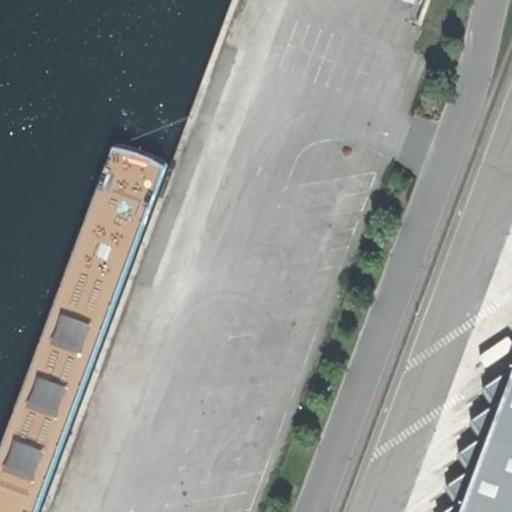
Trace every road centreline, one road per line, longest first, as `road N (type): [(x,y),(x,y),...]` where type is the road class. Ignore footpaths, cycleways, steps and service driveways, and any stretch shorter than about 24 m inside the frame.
road 1 (unclassified): [(319,511),(470,98),(496,0)]
road 2 (unknown): [(290,91),(126,511)]
road 3 (unknown): [(429,511),(511,280)]
road 4 (unknown): [(457,135),(290,91)]
